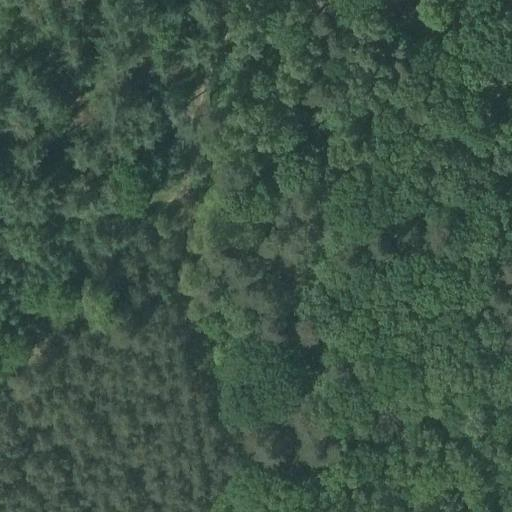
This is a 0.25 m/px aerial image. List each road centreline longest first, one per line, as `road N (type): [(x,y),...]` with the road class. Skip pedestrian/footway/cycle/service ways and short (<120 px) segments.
road 1 (track): [(209,511),(172,212)]
road 2 (track): [(231,0),(195,94),(172,212)]
road 3 (track): [(172,212),(0,220)]
